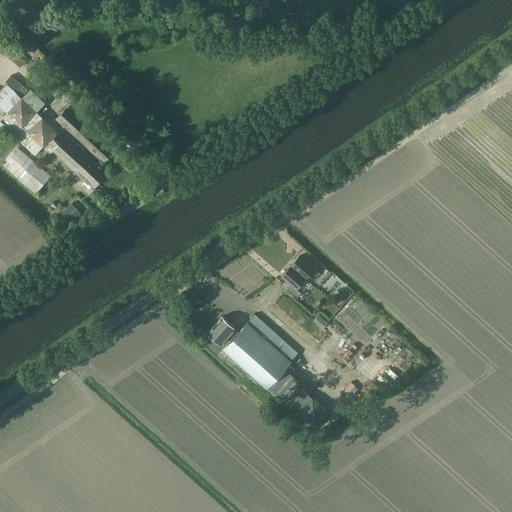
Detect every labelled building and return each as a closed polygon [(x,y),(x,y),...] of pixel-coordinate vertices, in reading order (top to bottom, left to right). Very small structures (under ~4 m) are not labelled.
[(42,63),(47,57),(29,40),(23,46),(37,59),(30,67),(39,75),(46,67),(42,63)] [(64,138),(37,112),(45,104),(31,90),(22,99),(8,85),(0,93),(0,129),(4,125),(35,154),(43,145),(51,152),(53,149),(94,186),(107,172),(96,160),(99,157),(103,162),(115,149),(69,107),(57,119),(93,153),(91,156),(68,134),(64,138)] [(49,177),(16,146),(4,160),(37,190),(49,177)] [(314,268),(300,255),(291,266),(305,279),(311,272),(317,277),(320,273),(314,268)] [(305,279),(291,266),(282,276),(291,284),(287,289),(298,298),(302,293),(297,289),(305,279)] [(340,288),(332,297),(340,304),(348,294),(340,288)] [(314,319),(323,327),(328,321),(319,313),(314,319)] [(266,389),(298,353),(254,314),(239,331),(235,328),(222,316),(208,332),(225,347),(222,350),(266,389)] [(377,376),(385,385),(397,374),(389,365),(377,376)] [(348,396),(357,388),(351,381),(342,389),(348,396)] [(285,402),(298,413),(315,428),(329,411),(312,397),(311,399),(298,388),(285,402)]
